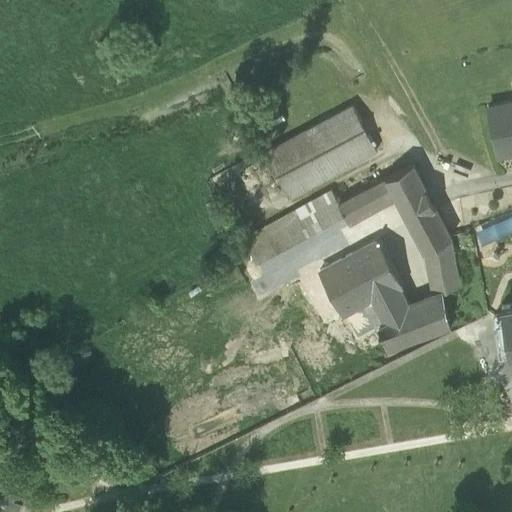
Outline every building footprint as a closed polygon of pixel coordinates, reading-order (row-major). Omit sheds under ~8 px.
[(511,99),(488,105),(498,153),(511,150),(511,99)] [(265,150),(289,196),(378,149),(353,103),(265,150)] [(413,163),(385,177),(393,191),(397,198),(400,204),(427,190),(413,163)] [(382,200),(393,191),(385,177),(339,201),(338,202),(347,219),(382,200)] [(350,223),(347,219),(338,202),(339,201),(331,188),(243,237),(257,261),(332,220),(337,230),(350,223)] [(434,203),(427,190),(400,204),(406,217),(434,203)] [(350,223),(397,198),(393,191),(382,200),(347,219),(350,223)] [(406,217),(410,224),(437,209),(434,203),(406,217)] [(410,224),(424,250),(451,236),(437,209),(410,224)] [(483,239),(511,227),(511,212),(478,226),(483,239)] [(456,265),(451,236),(424,250),(432,293),(442,289),(443,291),(461,285),(456,265)] [(342,315),(363,304),(401,286),(403,285),(378,238),(318,270),(342,315)] [(207,274),(216,290),(243,275),(234,259),(207,274)] [(409,301),(401,286),(363,304),(377,328),(379,327),(378,326),(409,301)] [(379,327),(386,349),(451,325),(443,291),(442,289),(432,293),(409,301),(378,326),(379,327)] [(511,303),(502,305),(505,322),(497,324),(500,342),(508,340),(511,358),(511,357),(511,303)] [(0,510),(11,511),(18,511),(21,497),(0,493),(0,510)]
